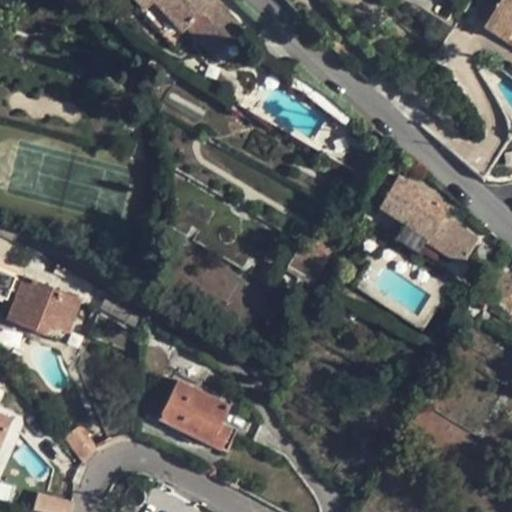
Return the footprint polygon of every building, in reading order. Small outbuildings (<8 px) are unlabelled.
[(101,20),(120,2),(118,0),(96,0),(90,6),(101,20)] [(147,9),(139,0),(126,0),(140,15),(147,9)] [(139,0),(147,9),(156,1),(183,31),(188,26),(214,57),(245,30),(219,0),(139,0)] [(511,0),(500,0),(496,6),(511,16),(511,33),(507,41),(511,44),(511,0)] [(507,41),(511,33),(511,16),(496,6),(484,26),(507,41)] [(393,184),(398,175),(392,172),(386,180),(393,184)] [(427,242),(464,264),(479,239),(444,217),(450,208),(398,175),(393,184),(379,207),(429,239),(427,242)] [(289,265),(316,281),(333,249),(318,241),(314,246),(303,239),(289,265)] [(12,289),(16,277),(17,276),(0,268),(0,296),(7,300),(12,289)] [(23,280),(16,277),(12,289),(18,292),(23,280)] [(24,278),(23,280),(18,292),(8,317),(28,326),(32,316),(50,324),(68,330),(80,300),(24,278)] [(294,299),(299,291),(302,285),(293,280),(285,294),(294,299)] [(463,317),(478,325),(487,306),(473,299),(463,317)] [(50,324),(32,316),(28,326),(46,333),(50,324)] [(212,443),(221,423),(230,405),(178,380),(158,418),(185,431),(203,439),(212,443)] [(0,445),(12,418),(0,412),(0,445)] [(221,423),(212,443),(221,448),(231,428),(221,423)] [(83,462),(97,447),(80,425),(64,437),(83,462)] [(185,431),(181,437),(200,447),(203,439),(185,431)] [(332,479),(360,495),(380,461),(352,444),(332,479)] [(38,494),(34,509),(47,511),(71,511),(73,504),(38,494)]
